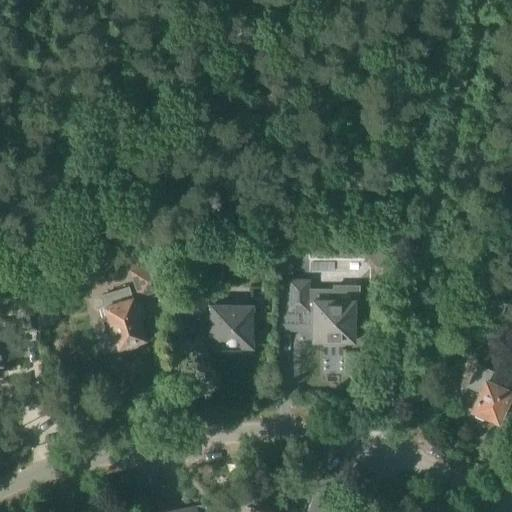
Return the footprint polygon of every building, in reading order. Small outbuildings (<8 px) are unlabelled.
[(290,272),(290,259),(290,258),(279,258),(278,272),(290,273),(290,272)] [(161,261),(131,270),(139,295),(169,285),(161,261)] [(486,299),(492,286),(475,278),(469,290),(486,299)] [(332,291),(309,290),(309,280),(277,280),(277,309),(288,309),(288,324),(302,324),(302,330),(303,330),(303,329),(313,329),(312,341),(323,342),(323,346),(343,346),(343,342),(354,342),(354,300),(332,300),(332,291)] [(207,285),(186,284),(186,316),(200,316),(200,335),(210,335),(210,346),(221,346),(221,350),(241,351),(241,347),(252,347),(252,305),(207,305),(207,285)] [(102,319),(106,333),(98,336),(103,353),(118,348),(118,347),(124,345),(127,348),(138,345),(139,340),(144,339),(128,287),(101,295),(108,317),(102,319)] [(33,293),(22,294),(25,330),(36,329),(33,293)] [(42,325),(60,323),(57,296),(39,298),(42,325)] [(480,392),(471,411),(473,412),(473,413),(474,417),(481,420),(485,419),(486,418),(497,423),(505,406),(509,408),(511,409),(511,381),(477,366),(468,386),(480,392)]
